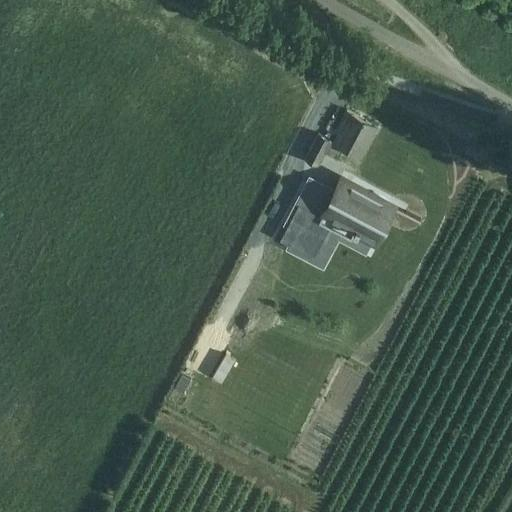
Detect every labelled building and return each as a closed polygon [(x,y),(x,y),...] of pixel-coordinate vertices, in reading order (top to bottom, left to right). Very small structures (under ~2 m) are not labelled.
[(346,109),(336,130),(339,131),(328,151),(338,156),(343,146),(362,156),(378,125),(346,109)] [(319,133),(306,158),(317,164),(330,139),(319,133)] [(298,202),(280,237),(314,254),(328,228),(325,226),(327,222),(351,235),(360,217),(381,227),(393,203),(352,181),(350,184),(340,178),(321,214),(298,202)] [(245,253),(255,258),(261,248),(251,243),(245,253)] [(175,387),(184,391),(190,378),(182,374),(175,387)]
